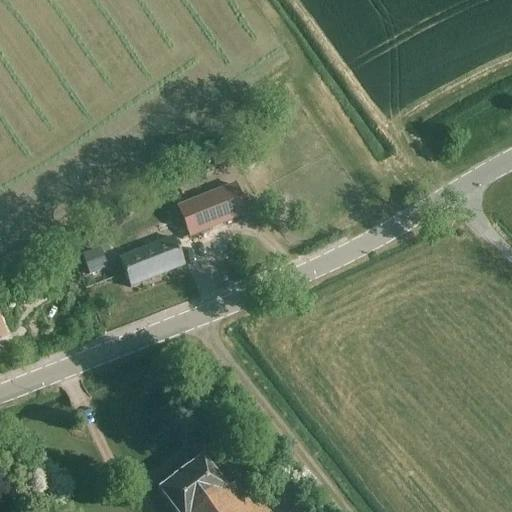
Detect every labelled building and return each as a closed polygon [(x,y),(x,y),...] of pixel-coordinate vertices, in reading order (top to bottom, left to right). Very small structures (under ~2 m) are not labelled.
[(257,149),(242,156),(248,169),(264,161),(257,149)] [(234,185),(176,208),(189,240),(247,216),(234,185)] [(130,289),(184,267),(172,239),(118,261),(130,289)] [(92,275),(110,269),(104,248),(85,254),(92,275)] [(0,341),(8,338),(0,318),(0,341)] [(269,511),(254,492),(248,496),(235,484),(225,491),(201,460),(158,492),(173,511),(269,511)] [(309,511),(302,502),(287,511),(286,511),(309,511)]
